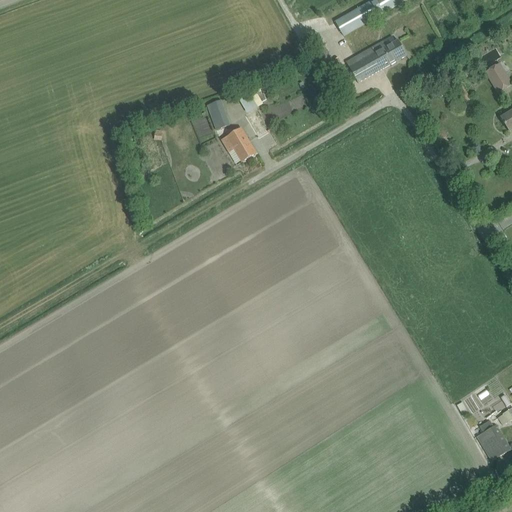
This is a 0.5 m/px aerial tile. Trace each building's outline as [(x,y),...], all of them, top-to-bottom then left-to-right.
[(373,0),(334,21),(342,36),(408,0),(373,0)] [(407,56),(402,48),(398,39),(385,47),(382,42),(346,62),(358,84),(407,56)] [(500,64),(486,73),(498,93),(507,87),(501,78),(506,75),(500,64)] [(259,107),(254,95),(241,100),(247,112),(259,107)] [(231,131),(220,100),(207,105),(218,136),(231,131)] [(511,111),(501,118),(510,132),(511,130),(511,111)] [(262,117),(250,124),(259,139),(271,131),(262,117)] [(230,153),(235,150),(243,162),(256,154),(241,128),(222,140),(230,153)] [(457,406),(463,417),(469,413),(463,402),(457,406)] [(503,415),(508,423),(511,420),(511,416),(508,411),(503,415)] [(484,433),(477,437),(491,462),(493,461),(511,450),(498,426),(497,425),(494,427),(491,421),(480,427),(484,433)]
